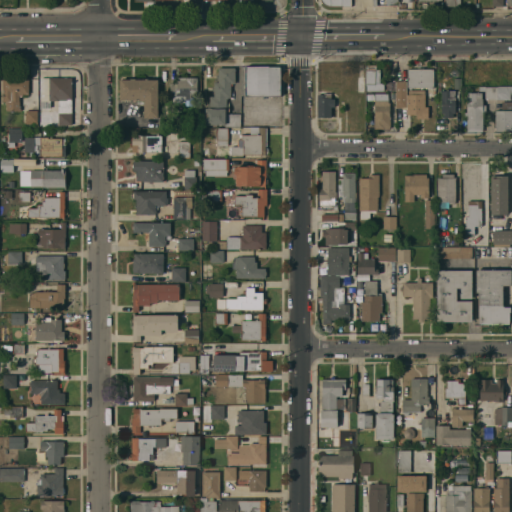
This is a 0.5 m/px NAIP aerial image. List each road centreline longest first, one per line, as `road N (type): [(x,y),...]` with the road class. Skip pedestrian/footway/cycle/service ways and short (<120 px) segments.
road 1 (residential): [(102,0),(101,511)]
road 2 (residential): [(303,39),(303,511)]
road 3 (residential): [(511,148),(302,148)]
road 4 (residential): [(511,347),(303,346)]
road 5 (primary): [(511,37),(382,38)]
